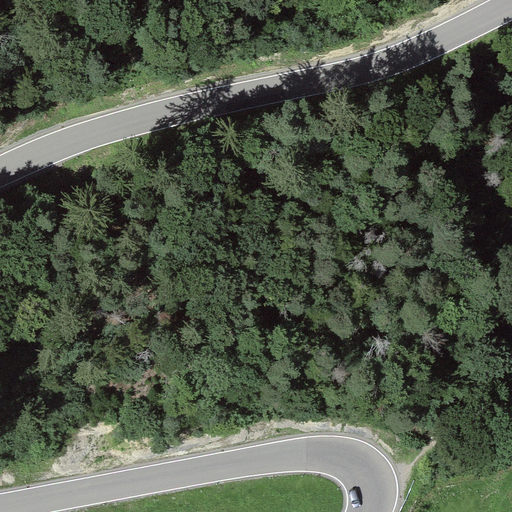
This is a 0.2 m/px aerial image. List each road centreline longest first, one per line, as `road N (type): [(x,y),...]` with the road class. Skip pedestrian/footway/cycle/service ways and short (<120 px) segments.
road 1 (tertiary): [(0,169),(137,116),(342,76),(473,30),(511,7)]
road 2 (tertiary): [(369,511),(374,495),(366,471),(343,457),(308,452),(0,507)]
